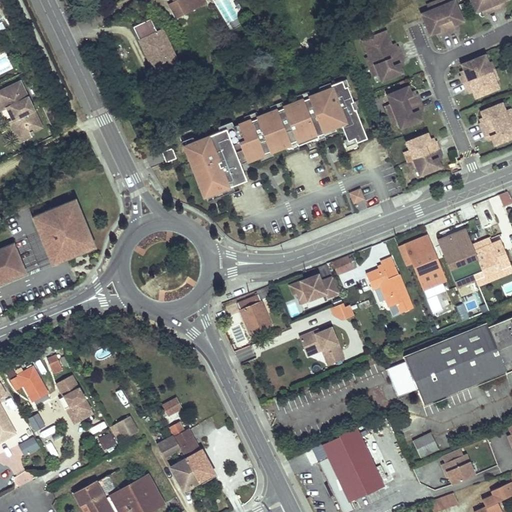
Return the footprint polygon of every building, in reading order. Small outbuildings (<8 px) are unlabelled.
[(177,0),(174,0),(175,1),(169,4),(176,18),(184,14),(180,6),(177,0)] [(177,0),(178,0),(180,0),(183,5),(180,6),(184,14),(206,3),(204,0),(177,0)] [(438,7),(449,34),(456,30),(455,28),(454,25),(457,24),(463,21),(455,0),(446,4),(438,7)] [(487,14),(495,11),(490,0),(470,0),(476,12),(482,10),(485,8),(486,12),(487,14)] [(490,0),(495,11),(502,8),(501,6),(500,2),(503,1),(505,0),(490,0)] [(438,7),(436,2),(428,5),(430,11),(438,7)] [(441,37),(449,34),(438,7),(430,11),(421,14),(430,35),(436,32),(439,31),(440,34),(441,37)] [(152,54),(163,74),(182,65),(164,28),(158,30),(151,17),(133,26),(148,56),(152,54)] [(372,65),(375,64),(401,54),(398,46),(396,47),(392,48),(391,45),(386,31),(362,41),(369,58),(372,65)] [(124,85),(141,76),(121,37),(106,44),(113,56),(111,57),(124,85)] [(401,54),(375,64),(378,72),(381,81),(402,72),(400,67),(398,63),(402,62),(404,61),(401,54)] [(460,76),(463,83),(491,72),(488,63),(485,55),(461,64),(464,70),(465,74),(462,75),(460,76)] [(369,67),(372,75),(378,72),(375,64),(372,65),(369,67)] [(491,72),(463,83),(466,91),(468,90),(471,88),(473,92),(475,98),(498,88),(495,80),(491,72)] [(348,141),(355,138),(357,143),(367,139),(355,109),(354,110),(351,103),(353,102),(347,87),(344,88),(342,81),(331,85),(332,89),(327,91),(326,90),(308,97),(309,98),(304,100),(303,99),(282,107),(283,109),(278,111),(277,109),(256,118),(257,119),(251,121),(251,120),(233,127),(234,128),(227,131),(226,129),(190,144),(190,145),(184,148),(190,162),(192,162),(206,197),(216,193),(215,191),(226,187),(227,188),(247,180),(240,165),(265,155),(264,154),(270,152),(270,153),(291,145),(291,143),(296,141),(298,146),(318,138),(318,136),(323,134),(323,132),(341,125),(348,141)] [(42,127),(20,82),(0,91),(0,111),(6,109),(9,107),(14,119),(11,120),(10,121),(16,132),(28,127),(31,133),(33,131),(42,127)] [(390,103),(394,112),(420,101),(417,94),(415,94),(412,96),(410,92),(408,86),(387,95),(390,103)] [(420,101),(394,112),(397,120),(400,128),(421,120),(419,114),(418,111),(421,109),(423,108),(420,101)] [(390,103),(385,106),(388,114),(394,112),(390,103)] [(481,122),(479,123),(482,131),(508,120),(505,112),(502,103),(481,112),(483,118),(485,121),(481,122)] [(14,119),(9,107),(6,109),(11,120),(14,119)] [(388,114),(391,122),(397,120),(394,112),(388,114)] [(508,120),(482,131),(485,138),(487,137),(491,136),(492,139),(494,145),(511,137),(511,128),(511,129),(508,120)] [(35,135),(33,131),(31,133),(28,127),(16,132),(10,121),(8,121),(18,142),(35,135)] [(410,151),(413,159),(439,148),(436,141),(434,142),(431,143),(429,140),(427,134),(406,142),(410,151)] [(439,148),(413,159),(416,167),(420,176),(441,167),(438,161),(437,158),(440,156),(443,155),(439,148)] [(172,149),(162,152),(166,162),(176,158),(172,149)] [(410,151),(404,153),(408,161),(413,159),(410,151)] [(408,161),(411,169),(416,167),(413,159),(408,161)] [(365,199),(360,188),(349,193),(353,204),(365,199)] [(511,199),(508,191),(499,195),(504,206),(511,201),(511,199)] [(100,255),(82,206),(38,223),(43,236),(46,235),(58,266),(83,256),(84,261),(100,255)] [(472,244),(466,229),(438,240),(457,287),(475,279),(511,265),(501,240),(492,244),(475,250),(472,244)] [(428,234),(404,244),(413,264),(423,291),(448,282),(428,234)] [(43,236),(56,271),(84,261),(83,256),(58,266),(46,235),(43,236)] [(489,237),(472,244),(475,250),(492,244),(489,237)] [(413,264),(404,244),(398,246),(407,267),(413,264)] [(0,290),(30,279),(19,249),(0,255),(0,290)] [(353,269),(348,257),(332,263),(337,275),(353,269)] [(408,298),(391,257),(381,262),(382,264),(377,266),(379,269),(366,274),(372,289),(380,285),(389,306),(397,303),(401,312),(412,308),(408,298)] [(511,268),(511,265),(475,279),(477,285),(511,270),(511,268)] [(340,293),(333,277),(332,277),(321,282),(318,275),(310,278),(311,280),(307,282),(306,280),(290,286),(293,294),(297,293),(302,304),(326,295),(327,299),(340,293)] [(453,306),(463,301),(454,284),(444,289),(453,306)] [(260,299),(270,295),(267,288),(257,292),(258,294),(238,303),(250,334),(271,325),(260,299)] [(469,294),(474,310),(487,306),(481,290),(469,294)] [(457,306),(461,318),(469,316),(464,303),(457,306)] [(345,308),(344,304),(331,309),(333,316),(344,320),(354,316),(350,306),(345,308)] [(416,388),(423,404),(505,370),(507,373),(511,371),(511,316),(487,326),(486,324),(404,358),(405,362),(416,388)] [(314,330),(299,336),(305,352),(320,346),(322,351),(326,349),(331,364),(345,358),(332,327),(320,332),(315,333),(314,330)] [(320,346),(305,352),(307,357),(322,351),(320,346)] [(236,352),(240,363),(256,358),(252,347),(236,352)] [(326,349),(322,351),(328,365),(331,364),(326,349)] [(63,370),(57,355),(47,359),(53,374),(63,370)] [(405,362),(386,369),(398,396),(416,388),(405,362)] [(24,386),(32,402),(49,393),(34,366),(19,374),(17,375),(18,376),(11,380),(16,390),(24,386)] [(72,375),(57,383),(70,407),(65,409),(74,425),(94,415),(72,375)] [(0,441),(16,433),(0,403),(0,397),(6,394),(0,383),(0,382),(0,441)] [(33,401),(35,406),(49,398),(47,394),(33,401)] [(176,398),(163,405),(168,414),(182,407),(176,398)] [(39,414),(27,420),(34,432),(46,426),(39,414)] [(139,431),(130,416),(111,427),(118,442),(139,431)] [(178,427),(171,430),(174,435),(157,444),(164,456),(181,447),(186,458),(171,467),(184,489),(215,472),(202,450),(201,450),(189,429),(185,431),(181,433),(178,427)] [(384,484),(357,427),(322,444),(328,457),(319,462),(325,475),(330,484),(343,511),(351,511),(356,510),(351,500),(384,484)] [(117,444),(111,432),(99,439),(104,451),(117,444)] [(420,457),(439,449),(431,432),(412,440),(420,457)] [(44,443),(52,457),(65,450),(58,436),(44,443)] [(33,437),(19,445),(25,457),(40,449),(33,437)] [(460,447),(442,455),(445,463),(442,464),(445,472),(447,471),(449,476),(453,484),(475,474),(466,453),(463,454),(460,447)] [(185,492),(217,476),(215,472),(184,489),(185,492)] [(96,482),(75,493),(85,511),(149,511),(164,504),(148,475),(117,492),(109,475),(96,482)] [(501,511),(497,503),(511,495),(511,487),(509,482),(493,490),(495,495),(493,496),(487,499),(488,501),(483,503),(485,508),(479,511),(501,511)] [(454,494),(429,503),(432,511),(436,511),(458,505),(454,494)]
